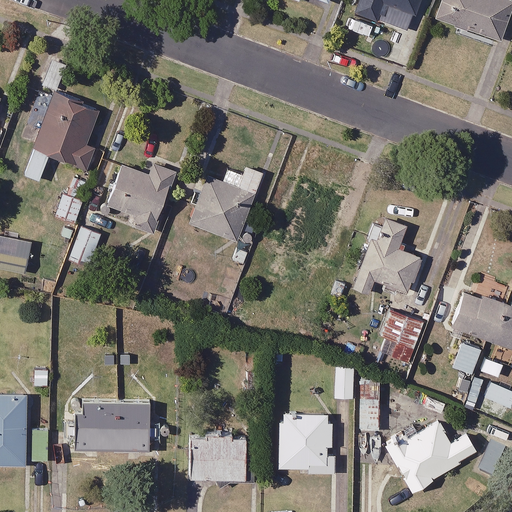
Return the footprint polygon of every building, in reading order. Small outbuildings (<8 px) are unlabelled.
[(356,0),(353,9),(379,20),(387,1),(413,12),(417,0),(356,0)] [(511,0),(440,0),(436,16),(500,37),(511,0)] [(66,62),(52,57),(42,82),(56,88),(66,62)] [(53,91),(33,145),(24,172),(39,177),(49,150),(79,161),(98,107),(53,91)] [(15,107),(0,101),(0,130),(6,132),(15,107)] [(172,166),(151,159),(147,171),(120,162),(108,202),(137,211),(133,223),(152,229),(172,166)] [(261,170),(245,164),(237,184),(208,172),(189,219),(235,237),(261,170)] [(342,198),(299,182),(277,242),(299,250),(301,244),(322,252),(342,198)] [(83,197),(64,191),(56,214),(75,220),(83,197)] [(404,225),(379,215),(351,284),(367,290),(373,276),(406,289),(421,254),(397,243),(404,225)] [(101,232),(82,224),(68,256),(88,264),(101,232)] [(30,240),(0,234),(0,265),(24,270),(30,240)] [(511,304),(463,286),(446,331),(469,340),(472,331),(511,345),(511,304)] [(422,319),(388,309),(381,333),(415,344),(422,319)] [(353,361),(335,360),(334,395),(353,395),(353,361)] [(380,376),(361,375),(359,426),(377,427),(380,376)] [(511,398),(511,387),(490,378),(483,393),(509,405),(511,398)] [(0,460),(25,461),(26,391),(0,390),(0,460)] [(148,446),(149,400),(75,398),(74,444),(148,446)] [(458,434),(442,408),(385,444),(412,487),(473,450),(462,432),(458,434)] [(325,411),(280,409),(278,464),(307,465),(307,469),(336,470),(337,419),(325,411)] [(46,457),(47,427),(32,427),(31,457),(46,457)] [(66,430),(50,430),(50,454),(66,454),(66,430)] [(245,434),(190,432),(188,473),(243,476),(245,434)]
